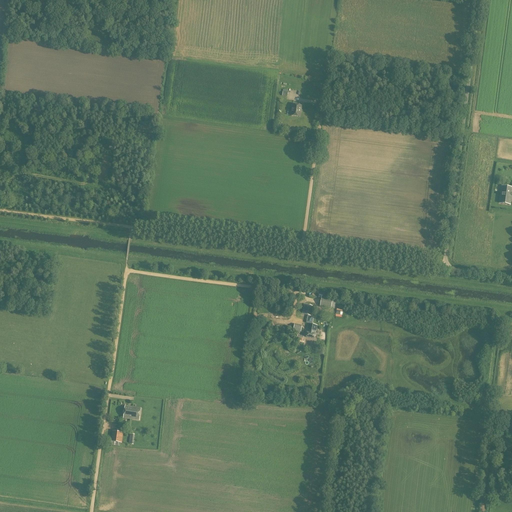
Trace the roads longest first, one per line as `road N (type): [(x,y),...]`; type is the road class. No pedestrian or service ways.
road 1 (track): [(126,263),(511,311)]
road 2 (unclassified): [(511,278),(442,268),(480,0)]
road 3 (track): [(442,268),(131,226)]
road 4 (track): [(125,274),(91,511)]
road 5 (track): [(125,274),(300,293)]
road 6 (track): [(131,226),(0,210)]
